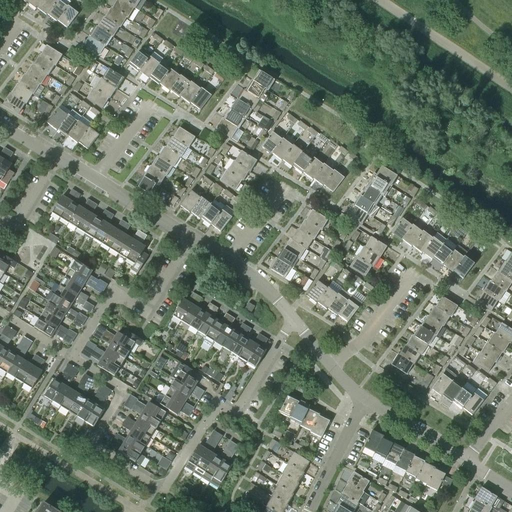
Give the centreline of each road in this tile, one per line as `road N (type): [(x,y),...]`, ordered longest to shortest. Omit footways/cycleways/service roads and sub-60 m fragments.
road 1 (residential): [(161,491),(218,406),(238,407),(293,319)]
road 2 (residential): [(161,491),(91,446),(125,388),(71,357)]
road 3 (residential): [(71,357),(113,292),(150,313),(193,241)]
road 4 (unclassified): [(511,89),(377,0)]
road 5 (residential): [(310,511),(365,401)]
